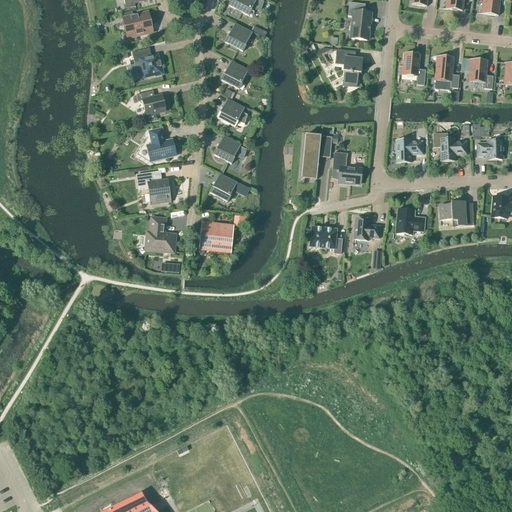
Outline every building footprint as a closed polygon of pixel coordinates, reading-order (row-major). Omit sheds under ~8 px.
[(123,0),(125,9),(134,7),(134,4),(145,1),(144,0),(123,0)] [(232,0),(229,7),(228,7),(235,11),(235,12),(240,15),(241,14),(248,17),(252,10),(259,12),(262,4),(256,1),(256,0),(232,0)] [(411,0),(411,6),(426,8),(427,0),(411,0)] [(447,0),(446,10),(440,9),(440,10),(462,13),(463,0),(447,0)] [(483,0),(482,15),(476,14),(476,15),(497,17),(499,0),(483,0)] [(369,33),(370,27),(368,26),(370,14),(364,14),(365,6),(349,4),(347,18),(353,18),(351,40),(367,42),(368,33),(369,33)] [(133,17),(131,13),(121,15),(126,37),(129,39),(152,33),(148,14),(133,17)] [(242,52),(252,34),(235,25),(225,43),(224,44),(231,47),(230,48),(235,51),(236,50),(242,53),(242,52)] [(254,28),(251,33),(257,36),(260,31),(254,28)] [(327,66),(321,56),(332,50),(323,49),(315,53),(320,64),(327,66)] [(149,50),(131,54),(134,64),(138,80),(142,79),(143,80),(154,77),(155,78),(163,76),(161,67),(160,68),(157,56),(151,57),(149,50)] [(360,76),(362,61),(354,60),(355,53),(336,51),(334,66),(343,67),(343,74),(344,74),(342,87),(356,89),(358,75),(360,76)] [(418,71),(419,56),(404,55),(403,68),(398,68),(397,77),(417,78),(416,87),(424,87),(425,72),(418,71)] [(431,58),(437,58),(434,91),(449,92),(449,90),(457,91),(458,78),(451,77),(453,59),(431,57),(431,58)] [(491,91),(492,78),(485,77),(487,62),(465,60),(465,61),(471,61),(469,83),(484,85),(483,90),(491,91)] [(238,90),(248,72),(231,63),(221,81),(221,82),(238,91),(239,90),(238,90)] [(511,64),(500,64),(506,65),(504,87),(511,87),(511,64)] [(226,91),(223,97),(230,100),(229,101),(231,102),(234,95),(233,94),(232,95),(226,91)] [(154,99),(153,92),(136,96),(138,103),(142,102),(146,120),(155,118),(154,115),(165,113),(162,97),(154,99)] [(450,92),(449,103),(457,104),(458,93),(450,92)] [(244,125),(247,117),(242,114),(244,109),(227,100),(217,119),(217,120),(223,123),(222,124),(228,127),(228,126),(234,129),(235,128),(237,123),(244,125)] [(480,127),(473,127),(473,139),(484,139),(484,130),(480,130),(480,127)] [(164,143),(161,130),(148,133),(152,146),(146,147),(150,163),(175,157),(171,141),(164,143)] [(433,136),(433,149),(439,149),(440,163),(455,163),(455,157),(467,156),(466,144),(447,144),(447,139),(447,135),(433,136)] [(316,181),(320,138),(305,136),(305,137),(306,137),(308,171),(316,172),(316,181)] [(242,160),(245,152),(239,149),(241,146),(223,137),(214,156),(213,156),(219,160),(219,161),(224,163),(225,162),(231,166),(231,165),(235,158),(242,160)] [(410,144),(410,142),(395,142),(395,145),(393,145),(392,146),(392,153),(394,154),(395,154),(396,165),(411,164),(410,157),(422,156),(422,143),(410,144)] [(502,161),(501,142),(486,143),(486,145),(476,145),(477,158),(487,158),(487,162),(502,161)] [(360,186),(361,171),(345,169),(347,155),(334,154),(332,170),(339,171),(338,184),(360,186)] [(159,183),(158,174),(136,177),(138,192),(148,190),(150,206),(170,203),(167,182),(159,183)] [(250,191),(219,175),(210,194),(209,194),(215,198),(215,199),(220,201),(221,200),(227,204),(227,203),(233,192),(246,198),(250,191)] [(511,207),(507,207),(508,200),(493,198),(491,219),(506,220),(506,218),(511,218),(511,205),(511,207)] [(464,206),(464,204),(450,205),(450,207),(439,208),(440,222),(451,221),(452,223),(457,223),(457,228),(473,227),(472,205),(464,206)] [(423,233),(424,220),(413,219),(414,213),(397,211),(395,235),(412,236),(412,232),(423,233)] [(242,228),(244,218),(235,217),(233,227),(242,228)] [(164,236),(165,221),(151,219),(149,235),(147,234),(145,251),(173,254),(174,237),(164,236)] [(379,240),(380,228),(369,227),(369,221),(355,220),(353,241),(367,243),(368,239),(379,240)] [(232,230),(230,227),(216,226),(212,228),(212,227),(202,226),(199,251),(230,254),(232,230)] [(340,256),(342,241),(335,241),(336,231),(311,229),(309,249),(334,251),(334,255),(340,256)] [(373,252),(372,264),(380,264),(381,253),(373,252)] [(162,274),(180,274),(181,266),(163,265),(162,274)] [(186,448),(176,452),(178,456),(188,452),(186,448)] [(149,511),(141,494),(104,511),(149,511)]
